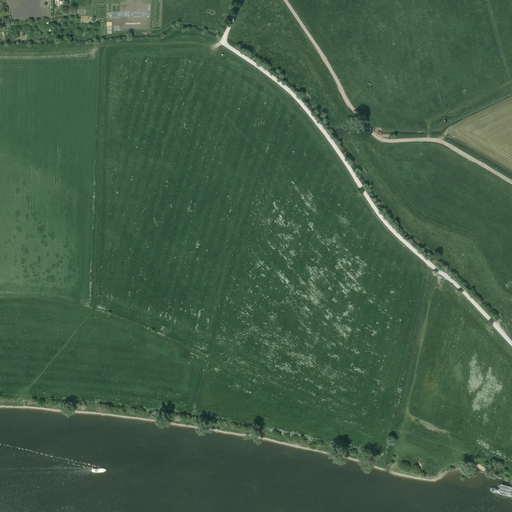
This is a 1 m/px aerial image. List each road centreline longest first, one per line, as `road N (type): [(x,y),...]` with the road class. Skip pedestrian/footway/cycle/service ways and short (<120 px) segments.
road 1 (unclassified): [(242,0),(224,43),(305,108),(388,225),(511,344)]
road 2 (track): [(511,183),(444,142),(375,137),(284,0)]
